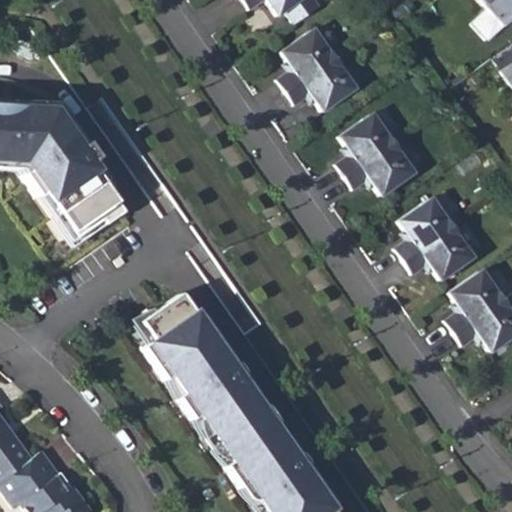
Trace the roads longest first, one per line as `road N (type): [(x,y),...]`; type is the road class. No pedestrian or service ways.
road 1 (residential): [(461,439),(253,151),(156,0)]
road 2 (residential): [(144,511),(136,489),(88,428),(0,346)]
